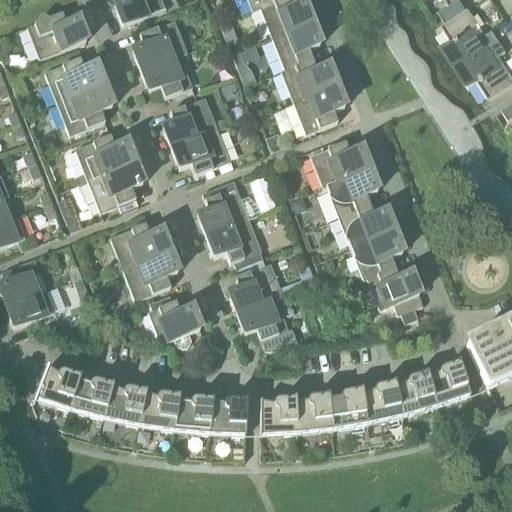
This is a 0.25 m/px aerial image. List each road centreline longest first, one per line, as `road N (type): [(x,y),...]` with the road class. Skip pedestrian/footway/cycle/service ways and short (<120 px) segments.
road 1 (residential): [(236,389),(344,380),(457,348),(315,0)]
road 2 (residential): [(96,13),(236,389)]
road 3 (residential): [(0,360),(20,353),(191,389),(236,389)]
